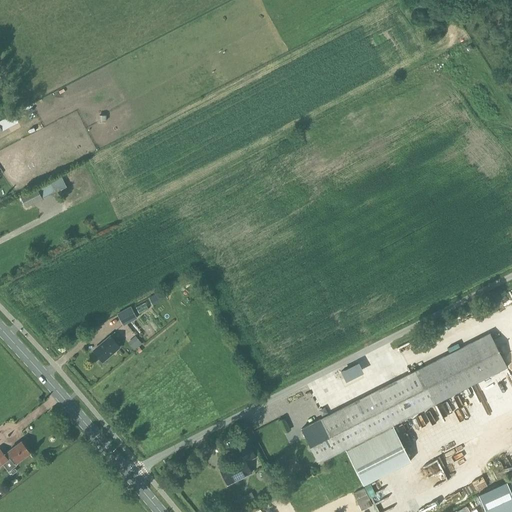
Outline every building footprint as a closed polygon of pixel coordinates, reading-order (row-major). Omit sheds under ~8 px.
[(14,111),(3,114),(5,122),(16,119),(14,111)] [(55,179),(20,196),(26,208),(43,200),(42,198),(55,191),(56,192),(60,190),(55,179)] [(145,291),(148,297),(164,289),(161,283),(145,291)] [(163,291),(150,297),(154,305),(167,299),(163,291)] [(132,308),(118,315),(123,325),(137,318),(132,308)] [(136,324),(143,333),(152,326),(145,317),(136,324)] [(490,334),(302,429),(319,463),(345,450),(363,485),(411,461),(393,426),(507,368),(498,350),(493,341),(490,334)] [(110,336),(93,351),(102,361),(119,347),(110,336)] [(9,452),(12,457),(17,462),(30,453),(21,442),(9,452)] [(236,462),(220,470),(228,485),(251,473),(245,463),(256,458),(249,443),(231,452),(236,462)] [(0,466),(9,460),(8,459),(4,455),(0,448),(0,466)] [(494,454),(498,464),(508,460),(505,451),(494,454)] [(252,493),(238,500),(242,507),(256,500),(252,493)] [(487,511),(482,497),(475,500),(472,493),(461,498),(465,511),(487,511)] [(492,496),(486,497),(491,510),(496,508),(492,496)] [(63,511),(92,511),(83,498),(63,511)] [(460,511),(457,502),(449,505),(450,511),(460,511)]
